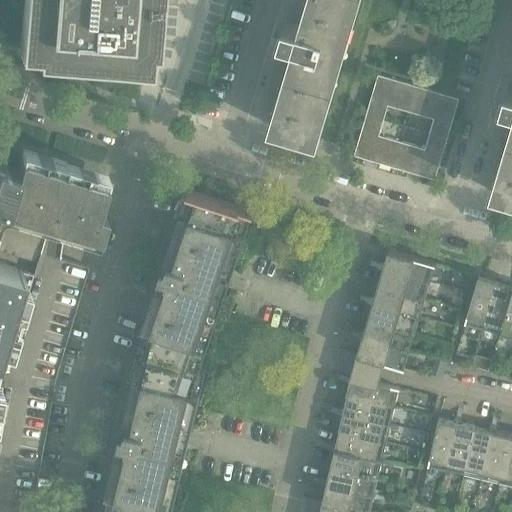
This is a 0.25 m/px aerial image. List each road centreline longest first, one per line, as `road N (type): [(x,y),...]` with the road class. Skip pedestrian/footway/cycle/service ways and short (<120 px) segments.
road 1 (residential): [(63,511),(87,381),(155,135)]
road 2 (residential): [(447,226),(511,5)]
road 3 (residential): [(511,401),(319,356)]
road 4 (residential): [(224,157),(270,0)]
road 5 (residential): [(0,90),(155,135)]
road 6 (residential): [(319,356),(361,201)]
road 7 (residential): [(284,507),(319,356)]
road 8 (residential): [(224,157),(361,201)]
